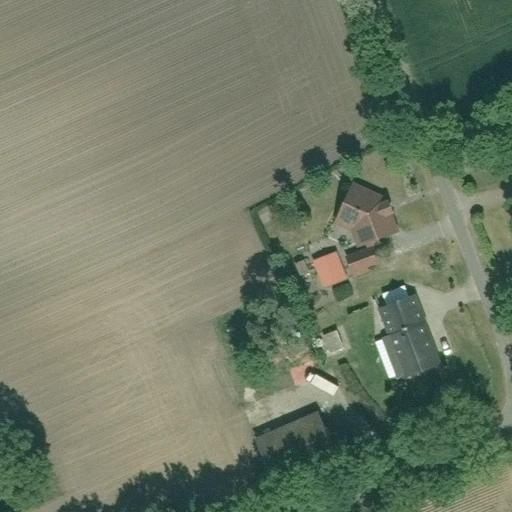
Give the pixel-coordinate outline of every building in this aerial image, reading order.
[(392,203),(389,196),(359,182),(341,221),(360,230),(365,245),(402,231),(396,215),(400,214),(395,202),(392,203)] [(390,242),(354,256),(361,274),(374,269),(373,266),(396,257),(390,242)] [(340,251),(320,260),(331,286),(351,278),(340,251)] [(445,366),(419,298),(386,310),(396,334),(413,379),(445,366)] [(413,379),(396,334),(380,340),(397,384),(413,379)] [(325,410),(261,438),(279,479),(343,451),(325,410)]
